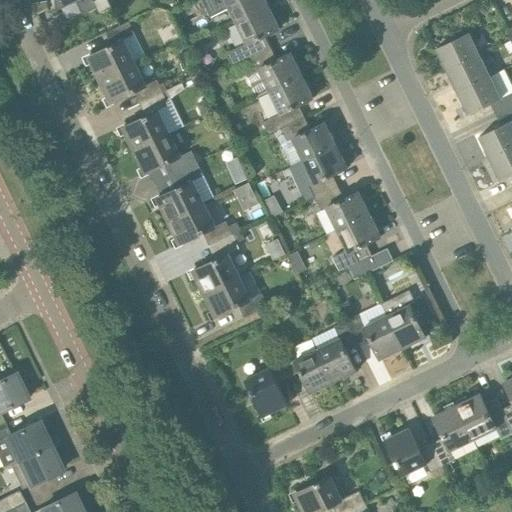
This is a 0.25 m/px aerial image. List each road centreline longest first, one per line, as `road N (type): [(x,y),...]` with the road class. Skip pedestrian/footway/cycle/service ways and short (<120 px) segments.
road 1 (residential): [(10,0),(239,472)]
road 2 (residential): [(474,356),(300,0)]
road 3 (residential): [(511,290),(384,32)]
road 4 (residential): [(239,472),(474,356)]
road 5 (residential): [(148,511),(39,287)]
